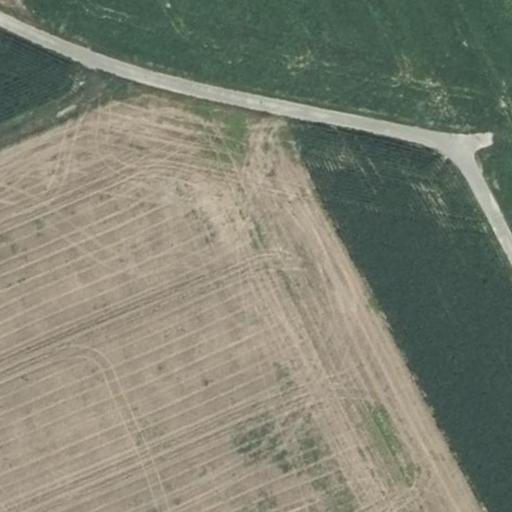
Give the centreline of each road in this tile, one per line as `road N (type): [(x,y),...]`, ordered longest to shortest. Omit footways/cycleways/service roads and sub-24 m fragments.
road 1 (track): [(452,143),(114,71),(0,20)]
road 2 (track): [(114,71),(79,101),(0,140)]
road 3 (track): [(452,143),(511,247)]
